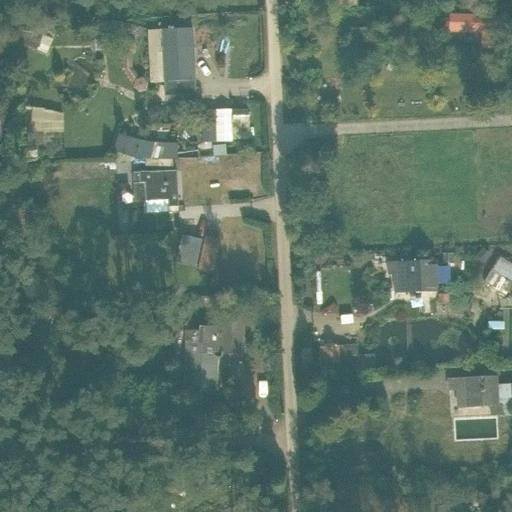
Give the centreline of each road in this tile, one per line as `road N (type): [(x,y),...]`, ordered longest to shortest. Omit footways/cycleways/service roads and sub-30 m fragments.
road 1 (track): [(265,0),(291,511)]
road 2 (track): [(0,457),(287,441)]
